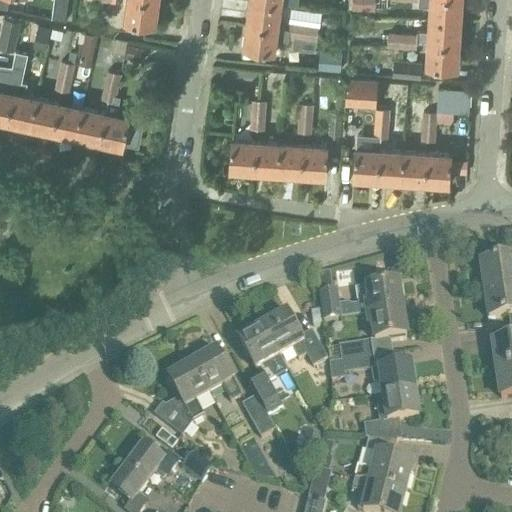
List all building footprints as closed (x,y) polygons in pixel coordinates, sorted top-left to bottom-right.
[(0,0),(0,8),(8,9),(10,0),(0,0)] [(66,21),(69,1),(57,0),(55,0),(53,19),(66,21)] [(78,0),(75,22),(86,24),(89,1),(86,0),(78,0)] [(126,9),(125,20),(154,24),(158,0),(156,0),(116,0),(116,4),(115,7),(126,9)] [(276,27),(280,4),(252,0),(250,0),(247,23),(276,27)] [(353,0),(353,9),(378,10),(378,0),(353,0)] [(461,0),(420,0),(420,2),(420,6),(431,6),(430,19),(460,21),(461,0)] [(5,19),(0,41),(0,47),(15,51),(21,22),(5,19)] [(460,21),(430,19),(429,31),(418,30),(418,34),(418,42),(428,43),(458,45),(460,21)] [(305,24),(291,22),(290,29),(289,37),(303,39),(305,24)] [(273,51),(276,27),(247,23),(244,47),(273,51)] [(320,26),(305,24),(303,39),(318,41),(320,26)] [(51,28),(40,26),(37,40),(48,42),(51,28)] [(402,48),(403,33),(389,32),(389,40),(388,47),(402,48)] [(417,33),(403,33),(402,48),(417,49),(418,42),(418,34),(417,33)] [(458,45),(428,43),(427,67),(457,69),(458,45)] [(144,62),(147,48),(129,45),(126,58),(144,62)] [(319,50),(318,68),(341,70),(343,52),(319,50)] [(13,65),(13,66),(19,67),(20,64),(26,65),(29,53),(16,51),(13,65)] [(394,59),(393,76),(422,79),(424,62),(394,59)] [(62,60),(59,74),(73,77),(76,63),(67,61),(62,60)] [(12,71),(10,79),(15,80),(23,81),(26,67),(26,65),(20,64),(19,67),(13,66),(12,71)] [(0,69),(0,119),(6,121),(15,80),(10,79),(12,71),(0,69)] [(108,70),(105,85),(119,88),(122,73),(108,70)] [(59,74),(55,88),(61,90),(70,92),(73,77),(59,74)] [(347,78),(345,104),(377,106),(379,81),(374,81),(347,78)] [(23,81),(15,80),(6,121),(29,126),(36,97),(24,94),(27,82),(23,81)] [(52,131),(59,102),(36,97),(29,126),(52,131)] [(253,99),(252,114),(267,115),(267,100),(253,99)] [(105,112),(98,141),(124,146),(125,141),(135,143),(140,120),(141,115),(129,113),(128,117),(115,115),(118,103),(109,101),(106,113),(105,112)] [(75,136),(82,107),(59,102),(52,131),(75,136)] [(299,116),(314,117),(315,103),(306,103),(300,102),(299,116)] [(82,107),(75,136),(98,141),(105,112),(82,107)] [(377,108),(375,123),(390,124),(391,109),(383,108),(377,108)] [(424,111),(423,126),(438,126),(438,112),(430,111),(424,111)] [(252,114),(251,129),(266,130),(267,115),(252,114)] [(341,138),(343,116),(330,115),(329,137),(341,138)] [(299,116),(298,132),(304,132),(312,133),(314,117),(299,116)] [(417,134),(417,116),(406,116),(406,134),(417,134)] [(374,136),(374,137),(381,137),(389,138),(390,124),(375,123),(374,136)] [(423,126),(422,141),(428,141),(437,141),(438,126),(423,126)] [(356,147),(354,177),(378,179),(380,149),(381,137),(374,137),(374,136),(357,135),(356,147)] [(254,170),(256,139),(232,138),(230,168),(254,170)] [(277,171),(279,141),(256,139),(254,170),(277,171)] [(301,173),(303,143),(279,141),(277,171),(301,173)] [(303,143),(301,173),(325,175),(327,145),(303,143)] [(401,180),(403,151),(380,149),(378,179),(401,180)] [(425,182),(427,152),(403,151),(401,180),(425,182)] [(427,152),(425,182),(449,184),(451,154),(427,152)] [(397,275),(396,259),(387,260),(389,276),(397,275)] [(484,294),(511,289),(511,260),(480,266),(484,294)] [(342,320),(366,316),(401,311),(397,284),(365,289),(365,290),(354,291),(357,306),(350,307),(349,305),(340,306),(338,293),(319,296),(323,324),(342,321),(342,320)] [(511,289),(484,294),(488,321),(509,318),(511,331),(511,330),(511,289)] [(401,311),(366,316),(367,327),(370,327),(373,343),(385,341),(389,344),(405,341),(404,338),(405,338),(401,311)] [(275,313),(260,322),(280,357),(292,351),(299,362),(307,358),(314,370),(328,361),(313,333),(302,339),(287,312),(278,317),(275,313)] [(248,334),(239,339),(256,371),(259,377),(249,383),(258,399),(264,411),(278,403),(269,386),(290,374),(280,357),(260,322),(246,330),(248,334)] [(511,342),(492,346),(496,373),(511,370),(511,342)] [(371,359),(369,343),(340,348),(342,364),(363,361),(371,359)] [(192,365),(209,396),(223,388),(232,404),(243,398),(234,381),(216,350),(192,365)] [(342,364),(330,365),(332,382),(346,380),(345,375),(365,372),(363,361),(342,364)] [(197,403),(209,396),(192,365),(168,379),(181,400),(166,408),(163,406),(155,417),(183,439),(193,426),(206,419),(197,403)] [(378,372),(372,372),(374,386),(380,385),(382,396),(413,391),(409,366),(378,371),(378,372)] [(511,370),(496,373),(500,401),(511,399),(511,370)] [(379,418),(363,420),(365,427),(367,439),(402,442),(399,422),(418,419),(417,413),(420,413),(418,400),(415,400),(413,391),(382,396),(375,397),(378,411),(379,418)] [(276,432),(264,411),(258,399),(243,407),(261,440),(276,432)] [(318,462),(324,436),(306,433),(301,459),(318,462)] [(403,443),(402,442),(367,439),(367,441),(369,441),(367,453),(377,455),(372,473),(358,469),(356,479),(405,492),(413,464),(394,459),(398,443),(403,443)] [(127,470),(149,486),(156,476),(163,482),(166,479),(169,481),(182,464),(169,454),(164,462),(144,447),(127,470)] [(182,469),(203,485),(214,471),(215,470),(194,454),(188,462),(182,469)] [(141,497),(149,486),(127,470),(112,491),(131,505),(125,511),(145,511),(151,505),(141,497)] [(317,471),(310,500),(325,504),(332,475),(317,471)] [(399,511),(405,492),(356,479),(352,493),(366,496),(361,511),(399,511)]
